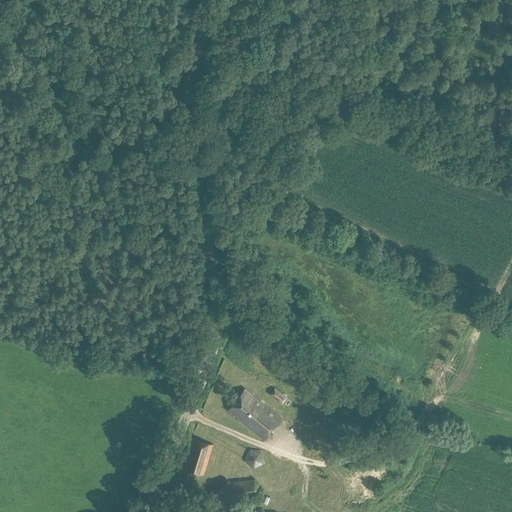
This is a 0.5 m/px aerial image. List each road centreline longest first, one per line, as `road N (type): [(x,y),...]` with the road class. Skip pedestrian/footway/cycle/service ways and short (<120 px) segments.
road 1 (tertiary): [(147,511),(215,336),(192,115),(199,45),(229,0)]
road 2 (track): [(188,414),(308,462),(352,458),(402,439),(420,421),(491,293)]
